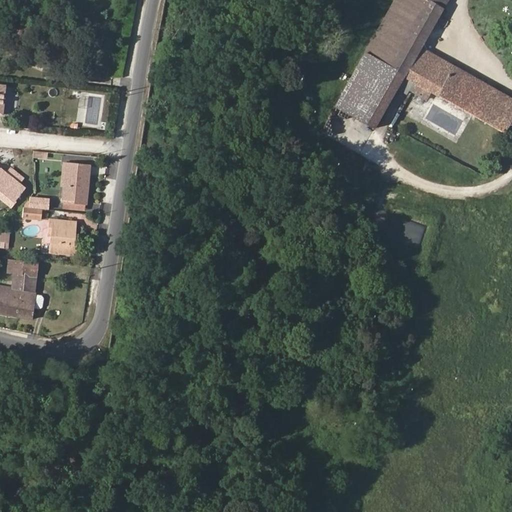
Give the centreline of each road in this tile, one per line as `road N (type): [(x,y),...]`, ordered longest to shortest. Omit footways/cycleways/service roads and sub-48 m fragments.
road 1 (residential): [(150,0),(107,314),(82,338),(0,331)]
road 2 (unknown): [(511,180),(478,191),(394,162),(385,147),(393,111)]
